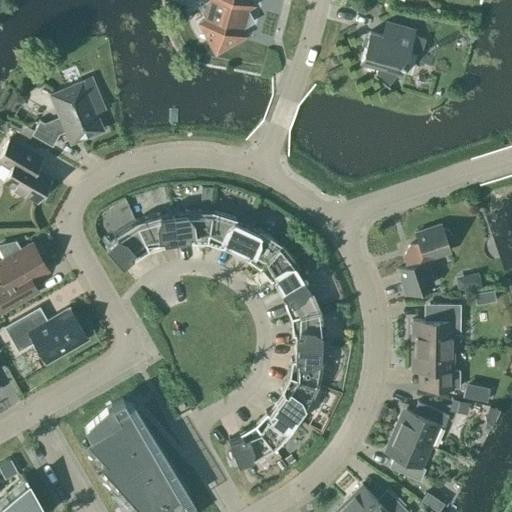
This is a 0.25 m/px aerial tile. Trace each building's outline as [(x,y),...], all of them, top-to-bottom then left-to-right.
[(198,23),(215,52),(244,35),(240,28),(248,24),(250,16),(245,9),(252,5),(249,0),(209,0),(203,4),(201,11),(205,19),(198,23)] [(413,29),(385,21),(381,35),(369,31),(358,68),(359,68),(361,62),(376,67),(374,76),(386,85),(396,72),(397,79),(399,79),(407,50),(420,53),(424,38),(412,34),(413,29)] [(92,76),(82,81),(50,94),(62,121),(51,126),(39,119),(31,134),(52,145),(58,133),(65,130),(70,142),(102,129),(95,112),(105,107),(92,76)] [(36,200),(50,177),(28,164),(34,153),(8,138),(0,151),(0,161),(9,167),(2,180),(36,200)] [(205,240),(210,209),(184,209),(184,212),(172,214),(175,239),(188,237),(188,240),(205,240)] [(223,243),(234,248),(245,225),(234,219),(235,217),(210,209),(205,240),(221,245),(223,243)] [(175,239),(172,214),(159,215),(159,213),(134,220),(147,248),(163,244),(163,241),(175,239)] [(147,248),(134,220),(112,234),(114,236),(104,245),(121,264),(131,255),(133,258),(147,248)] [(405,292),(432,284),(427,268),(432,256),(448,251),(447,247),(452,242),(452,235),(447,229),(440,227),(439,224),(415,232),(418,242),(409,245),(403,255),(406,265),(397,268),(405,292)] [(244,256),(258,266),(279,242),(258,228),(256,230),(245,225),(234,248),(246,254),(244,256)] [(0,248),(5,258),(0,261),(0,274),(6,285),(0,288),(0,312),(37,292),(29,279),(46,269),(31,243),(21,249),(15,239),(14,240),(15,241),(0,244),(0,248)] [(272,277),(278,288),(300,274),(294,264),(296,262),(279,242),(258,266),(269,279),(272,277)] [(468,278),(469,286),(480,284),(478,273),(470,275),(468,278)] [(282,300),(289,316),(319,308),(309,284),(306,285),(300,274),(278,288),(285,299),(282,300)] [(411,319),(411,344),(452,345),(453,333),(459,333),(459,303),(429,303),(428,316),(426,319),(411,319)] [(86,338),(68,307),(47,319),(39,306),(3,327),(17,351),(33,341),(45,362),(86,338)] [(294,332),(293,345),(319,346),(319,334),(322,334),(319,308),(289,316),(291,333),(294,332)] [(452,369),(452,345),(411,344),(411,370),(426,370),(428,374),(427,387),(458,387),(459,369),(452,369)] [(290,358),(287,374),(317,384),(321,359),(319,359),(319,346),(293,345),(293,358),(290,358)] [(282,391),(275,401),(295,417),(302,406),(305,408),(317,384),(287,374),(279,390),(282,391)] [(487,387),(465,383),(463,395),(485,399),(487,387)] [(83,427),(84,438),(104,460),(99,464),(120,486),(114,489),(133,511),(187,511),(122,397),(106,406),(83,427)] [(186,407),(182,400),(175,404),(179,411),(186,407)] [(399,416),(393,429),(430,445),(439,424),(443,426),(448,414),(417,400),(412,411),(406,408),(402,417),(399,416)] [(265,410),(253,422),(272,447),(290,428),(288,426),(295,417),(275,401),(267,412),(265,410)] [(250,460),(272,447),(253,422),(238,431),(239,434),(227,438),(236,462),(249,457),(250,460)] [(421,466),(430,445),(393,429),(387,443),(390,444),(387,453),(393,455),(388,466),(419,480),(425,468),(421,466)] [(43,511),(24,477),(0,497),(0,511),(43,511)] [(344,500),(355,511),(408,511),(386,489),(376,499),(361,483),(344,500)] [(355,511),(344,500),(331,511),(355,511)]
